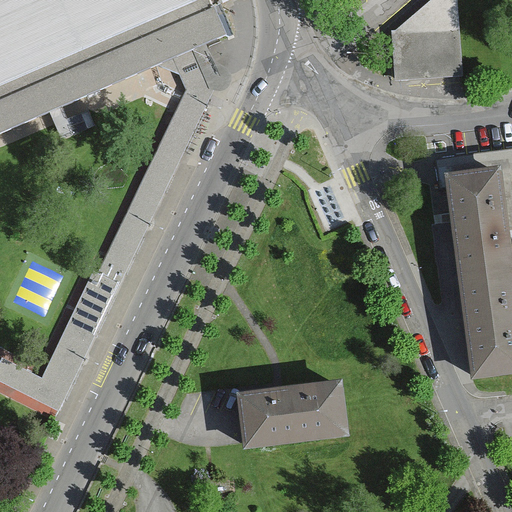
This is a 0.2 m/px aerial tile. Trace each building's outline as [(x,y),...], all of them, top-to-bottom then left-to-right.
[(0,0),(0,92),(219,1),(218,0),(0,0)] [(435,0),(392,37),(395,82),(407,82),(463,79),(457,0),(435,0)] [(234,39),(219,1),(0,92),(0,136),(175,64),(201,53),(234,39)] [(42,378),(2,359),(0,362),(0,381),(58,410),(215,92),(201,53),(175,64),(185,92),(98,274),(93,272),(42,378)] [(453,171),(454,184),(502,178),(509,235),(511,234),(511,152),(451,159),(453,171)] [(502,178),(454,184),(445,185),(457,277),(511,270),(511,258),(509,235),(502,178)] [(511,382),(511,270),(457,277),(471,388),(511,382)] [(292,394),(239,400),(246,454),(350,440),(343,387),(292,394)]
